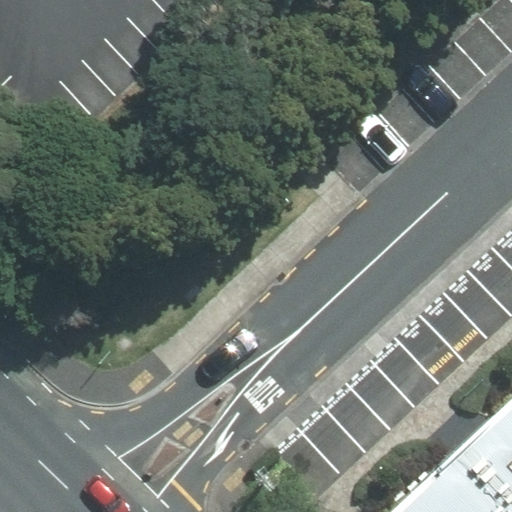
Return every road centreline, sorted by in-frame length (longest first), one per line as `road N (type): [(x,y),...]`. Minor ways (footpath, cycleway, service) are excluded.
road 1 (residential): [(28,477),(335,295)]
road 2 (residential): [(335,295),(174,511)]
road 3 (residential): [(511,118),(335,295)]
